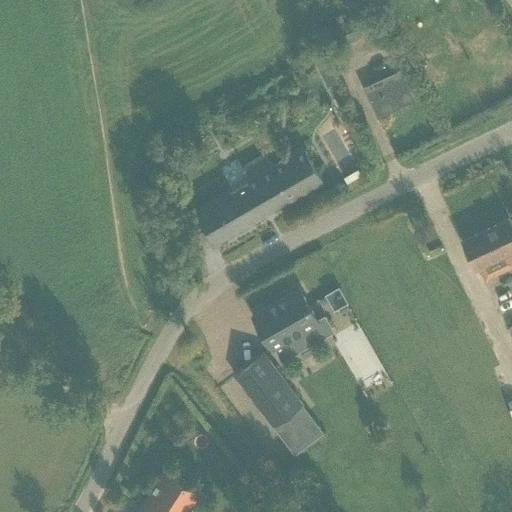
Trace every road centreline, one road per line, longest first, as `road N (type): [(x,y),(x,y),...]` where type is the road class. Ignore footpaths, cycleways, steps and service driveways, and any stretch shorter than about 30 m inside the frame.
road 1 (unclassified): [(80,511),(140,385),(207,288),(511,135)]
road 2 (unknown): [(423,180),(360,91),(349,52),(362,45),(374,62)]
road 3 (unknown): [(191,308),(261,420),(298,419)]
road 4 (track): [(120,427),(78,396),(2,313)]
